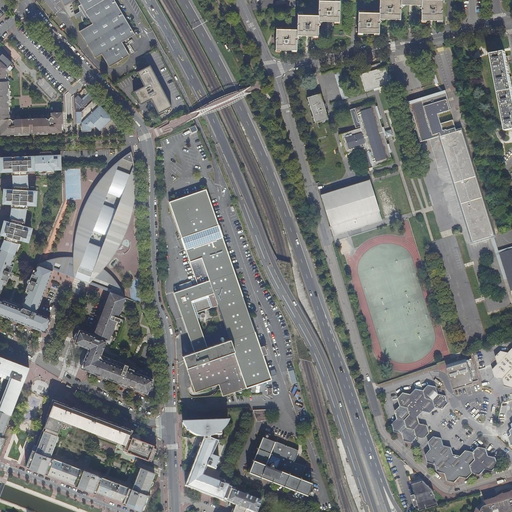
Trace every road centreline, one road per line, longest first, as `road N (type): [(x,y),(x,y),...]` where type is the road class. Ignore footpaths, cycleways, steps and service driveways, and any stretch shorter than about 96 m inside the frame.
road 1 (trunk): [(379,479),(266,170),(181,0)]
road 2 (tertiary): [(169,422),(145,136),(27,6)]
road 3 (residential): [(273,70),(370,394)]
road 4 (primary): [(261,239),(321,361),(373,511)]
road 5 (residential): [(289,396),(323,498),(308,501),(244,475),(258,425),(281,425),(280,399)]
road 6 (trunk): [(149,0),(209,111),(261,239)]
road 7 (unclassified): [(273,70),(474,30)]
road 8 (residential): [(511,473),(443,487),(387,437),(370,394)]
road 9 (residential): [(370,394),(436,374),(451,402),(511,464)]
road 10 (residential): [(40,361),(60,289),(88,295),(56,371)]
road 11 (residential): [(0,464),(129,511)]
